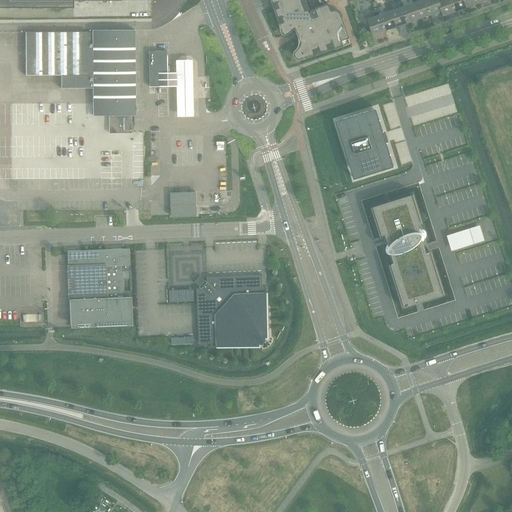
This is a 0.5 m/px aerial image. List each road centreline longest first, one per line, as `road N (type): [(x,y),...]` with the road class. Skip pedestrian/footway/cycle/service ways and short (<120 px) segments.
road 1 (unclassified): [(0,237),(286,224)]
road 2 (primary): [(218,425),(147,423),(0,394)]
road 3 (primary): [(0,404),(193,443)]
road 4 (unclassified): [(0,425),(77,447),(152,491),(170,492)]
road 5 (tertiary): [(340,76),(501,23)]
road 6 (secondary): [(352,359),(300,220)]
road 7 (secondary): [(286,224),(329,366)]
road 8 (unclassified): [(450,511),(464,450),(442,381)]
road 9 (primary): [(193,443),(319,424)]
